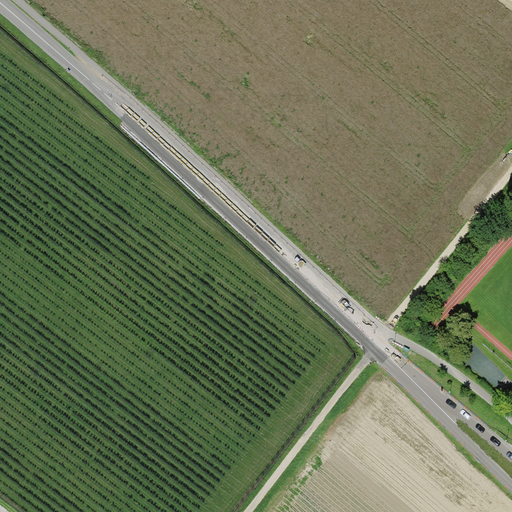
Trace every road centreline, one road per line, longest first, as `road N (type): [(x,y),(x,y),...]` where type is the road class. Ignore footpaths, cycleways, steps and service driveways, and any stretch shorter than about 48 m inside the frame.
road 1 (tertiary): [(0,5),(511,469)]
road 2 (track): [(511,172),(249,511)]
